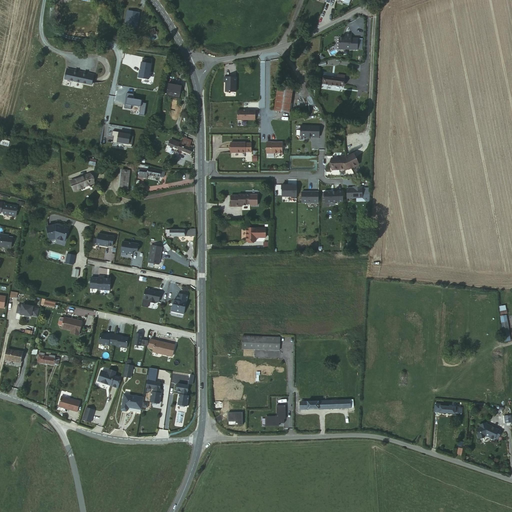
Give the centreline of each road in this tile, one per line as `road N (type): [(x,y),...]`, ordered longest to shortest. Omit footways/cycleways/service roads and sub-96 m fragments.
road 1 (unclassified): [(199,437),(373,435),(511,480)]
road 2 (unknown): [(279,47),(323,137),(365,143),(372,132),(369,2)]
road 3 (secondary): [(194,78),(201,285)]
road 4 (unclassified): [(199,437),(108,438),(54,421)]
road 5 (unknown): [(46,0),(46,45),(104,59),(105,78)]
